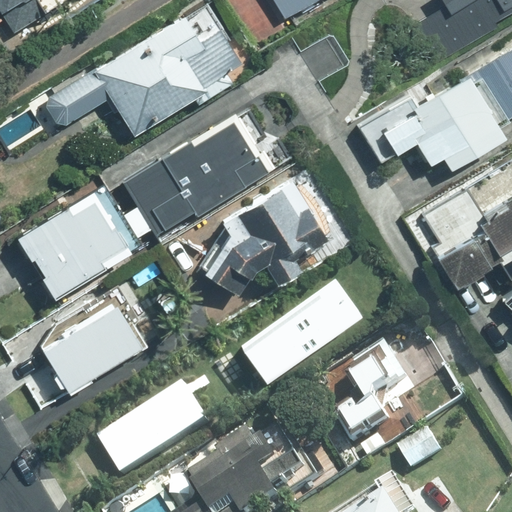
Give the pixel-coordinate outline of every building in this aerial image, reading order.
[(5,0),(11,9),(27,0),(5,0)] [(249,62),(213,0),(212,0),(41,97),(59,130),(105,105),(121,133),(249,62)] [(266,0),(281,26),(326,0),(266,0)] [(511,13),(511,0),(395,0),(434,62),(511,13)] [(328,35),(303,51),(321,80),(346,64),(328,35)] [(511,110),(511,43),(368,131),(385,160),(417,141),(439,177),(506,137),(496,120),(511,110)] [(288,156),(258,107),(133,184),(163,233),(288,156)] [(141,244),(100,178),(2,238),(43,304),(141,244)] [(322,222),(299,179),(217,222),(190,266),(228,289),(244,263),(322,222)] [(511,198),(434,245),(458,284),(511,250),(511,302),(508,306),(511,309),(511,198)] [(0,213),(0,233),(8,228),(0,213)] [(262,384),(360,313),(335,278),(234,348),(262,384)] [(105,294),(26,345),(57,394),(136,343),(105,294)] [(429,418),(384,339),(319,376),(364,455),(429,418)] [(115,480),(204,424),(188,396),(202,383),(196,374),(91,441),(115,480)] [(275,511),(310,491),(269,424),(183,476),(200,505),(188,511),(275,511)] [(425,426),(397,447),(414,470),(442,449),(425,426)] [(401,511),(391,495),(361,511),(401,511)]
